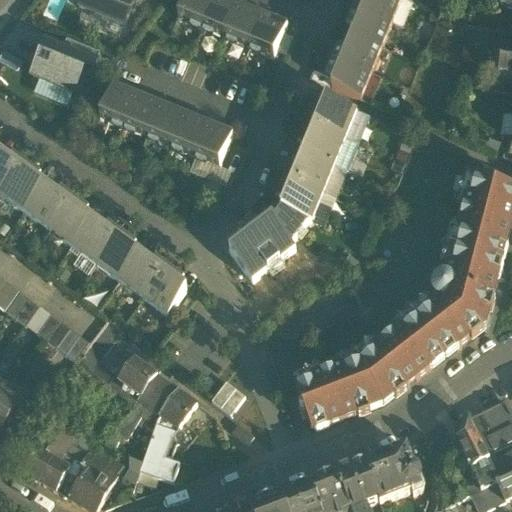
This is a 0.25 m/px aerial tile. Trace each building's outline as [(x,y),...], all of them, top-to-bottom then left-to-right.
[(138,0),(83,0),(79,11),(95,17),(124,29),(126,30),(138,0)] [(187,0),(178,23),(203,33),(216,1),(214,0),(187,0)] [(357,30),(349,52),(337,81),(332,93),(362,105),(372,79),(394,27),(403,3),(404,0),(369,0),(369,1),(357,30)] [(356,0),(346,26),(357,30),(369,1),(366,0),(356,0)] [(488,0),(488,8),(502,10),(503,0),(488,0)] [(511,0),(503,0),(502,10),(511,11),(511,0)] [(240,10),(216,1),(203,33),(226,43),(240,10)] [(414,7),(403,3),(394,27),(404,31),(414,7)] [(263,20),(240,10),(226,43),(250,53),(263,20)] [(119,41),(124,29),(95,17),(90,29),(119,41)] [(288,30),(263,20),(250,53),(274,63),(277,57),(285,38),(288,30)] [(294,42),(285,38),(277,57),(286,61),(294,42)] [(67,43),(62,54),(88,65),(87,65),(95,69),(101,57),(67,43)] [(326,77),(337,81),(349,52),(338,47),(326,77)] [(62,54),(46,48),(33,81),(73,98),(87,65),(88,65),(62,54)] [(460,62),(479,70),(482,63),(483,59),(465,51),(460,62)] [(511,52),(498,51),(496,65),(502,66),(511,67),(511,52)] [(477,75),(500,79),(502,66),(496,65),(482,63),(479,70),(477,75)] [(511,67),(502,66),(500,79),(499,80),(511,82),(511,67)] [(383,83),(372,79),(362,105),(372,109),(383,83)] [(100,123),(125,133),(138,100),(114,90),(100,123)] [(125,133),(148,142),(162,110),(138,100),(125,133)] [(311,111),(305,127),(346,144),(357,116),(327,104),(323,115),(311,111)] [(148,142),(172,152),(185,120),(162,110),(148,142)] [(370,122),(357,116),(346,144),(359,150),(370,122)] [(501,139),(511,140),(511,118),(504,118),(501,139)] [(172,152),(196,162),(209,130),(185,120),(172,152)] [(359,150),(346,144),(305,127),(298,143),(309,148),(305,159),(335,171),(348,177),(359,150)] [(233,140),(209,130),(196,162),(220,172),(233,140)] [(489,142),(483,155),(496,160),(502,147),(489,142)] [(6,163),(0,158),(0,198),(1,199),(27,163),(13,153),(6,163)] [(323,199),(335,171),(305,159),(300,170),(289,165),(282,182),(323,199)] [(115,162),(109,175),(123,183),(130,170),(115,162)] [(231,176),(220,172),(196,162),(190,177),(225,191),(231,176)] [(41,173),(27,163),(1,199),(25,216),(43,190),(34,183),(41,173)] [(336,204),(348,177),(335,171),(323,199),(336,204)] [(138,173),(130,189),(147,196),(154,180),(138,173)] [(312,226),(323,199),(282,182),(276,198),(287,202),(282,214),(309,225),(312,226)] [(507,248),(511,228),(511,194),(500,191),(497,186),(492,189),(472,184),(472,185),(472,186),(475,187),(471,203),(468,202),(465,210),(461,228),(458,238),(462,239),(458,255),(454,270),(450,269),(447,279),(446,284),(442,284),(437,286),(434,293),(435,298),(439,304),(435,307),(428,312),(430,316),(417,325),(404,335),(402,332),(395,338),(380,349),(373,354),(375,358),(361,368),(344,375),(343,371),(334,374),(323,379),(321,379),(330,403),(334,401),(336,405),(344,424),(358,418),(370,414),(369,412),(382,407),(393,399),(395,401),(405,393),(430,373),(433,371),(432,370),(456,351),(457,353),(459,351),(470,343),(483,333),(477,326),(490,316),(493,302),(498,285),(498,282),(496,282),(504,250),(506,251),(507,248)] [(458,208),(465,210),(468,202),(471,203),(475,187),(472,186),(472,185),(469,184),(463,187),(460,200),(454,203),(458,208)] [(53,197),(43,190),(25,216),(48,234),(74,198),(60,187),(53,197)] [(89,208),(74,198),(48,234),(72,251),(91,225),(81,218),(89,208)] [(325,232),(336,204),(323,199),(312,226),(325,232)] [(175,220),(188,225),(195,209),(182,204),(175,220)] [(282,214),(274,225),(292,248),(309,225),(282,214)] [(101,232),(91,225),(72,251),(96,268),(122,232),(108,222),(101,232)] [(296,254),(292,248),(274,225),(273,223),(257,236),(254,231),(240,242),(243,246),(230,256),(253,287),(296,254)] [(444,279),(447,279),(450,269),(454,270),(458,255),(462,239),(458,238),(461,228),(458,227),(452,229),(447,247),(442,250),(445,255),(440,273),(444,279)] [(136,243),(122,232),(96,268),(120,286),(139,260),(129,253),(136,243)] [(509,250),(507,248),(506,251),(504,250),(496,282),(498,282),(498,285),(500,283),(504,269),(503,267),(503,265),(505,265),(509,250)] [(96,268),(72,251),(69,255),(79,261),(73,269),(88,279),(96,268)] [(149,267),(139,260),(120,286),(144,303),(170,267),(156,257),(149,267)] [(184,277),(170,267),(144,303),(168,321),(187,295),(177,287),(184,277)] [(0,311),(5,315),(19,296),(0,281),(0,311)] [(6,316),(25,330),(40,311),(20,297),(6,316)] [(392,335),(395,338),(402,332),(404,335),(417,325),(430,316),(428,312),(435,307),(433,304),(427,302),(413,313),(407,313),(407,318),(392,329),(392,335)] [(50,318),(40,311),(25,330),(36,338),(50,318)] [(37,338),(47,346),(61,326),(51,319),(37,338)] [(47,346),(56,352),(70,333),(61,326),(47,346)] [(76,367),(87,377),(95,367),(120,335),(109,327),(76,367)] [(56,352),(66,359),(80,340),(70,333),(56,352)] [(485,336),(483,333),(470,343),(472,345),(485,336)] [(89,347),(80,340),(66,359),(75,366),(89,347)] [(333,371),(334,374),(343,371),(344,375),(361,368),(375,358),(373,354),(380,349),(378,346),(372,344),(358,355),(353,354),(351,359),(335,365),(333,371)] [(459,354),(459,351),(457,353),(456,351),(432,370),(433,371),(430,373),(433,374),(445,365),(445,363),(446,362),(448,363),(459,354)] [(134,360),(118,382),(141,399),(157,378),(134,360)] [(62,384),(80,398),(93,381),(87,377),(76,367),(62,384)] [(106,390),(114,379),(95,367),(87,377),(93,381),(106,390)] [(295,389),(298,396),(315,390),(312,383),(321,379),(323,379),(320,371),(314,369),(312,374),(298,379),(295,385),(297,388),(295,389)] [(146,408),(154,414),(160,419),(179,394),(157,378),(141,399),(138,402),(146,408)] [(138,402),(141,399),(118,382),(114,379),(106,390),(117,397),(133,409),(138,402)] [(314,433),(315,435),(330,429),(344,424),(336,405),(334,401),(330,403),(321,379),(312,383),(315,390),(298,396),(302,408),(300,413),(305,415),(312,434),(314,433)] [(93,381),(80,398),(103,417),(117,397),(106,390),(93,381)] [(212,404),(221,411),(236,392),(226,385),(212,404)] [(0,440),(25,405),(7,392),(0,401),(0,440)] [(236,392),(221,411),(231,418),(245,399),(236,392)] [(407,395),(405,393),(395,401),(393,399),(382,407),(369,412),(370,414),(358,418),(360,422),(371,417),(371,415),(384,410),(395,402),(397,403),(407,395)] [(179,394),(160,419),(178,433),(179,431),(197,408),(179,394)] [(139,419),(146,408),(138,402),(133,409),(115,435),(121,438),(128,441),(140,419),(139,419)] [(511,404),(469,425),(487,461),(511,450),(511,404)] [(156,425),(160,419),(154,414),(145,428),(154,434),(157,425),(156,425)] [(140,475),(159,481),(165,461),(172,440),(174,440),(180,432),(179,431),(178,433),(160,419),(156,425),(157,425),(154,434),(145,459),(143,466),(140,475)] [(54,421),(38,451),(46,456),(63,427),(54,421)] [(466,463),(476,482),(493,473),(487,461),(469,425),(460,432),(456,444),(460,451),(466,463)] [(54,460),(71,470),(74,464),(64,459),(72,445),(88,457),(101,455),(93,449),(63,427),(46,456),(46,457),(54,461),(54,460)] [(232,434),(248,447),(254,439),(238,427),(232,434)] [(115,435),(109,443),(117,446),(121,438),(115,435)] [(140,454),(117,446),(109,443),(104,450),(120,457),(129,460),(143,466),(145,459),(146,455),(140,453),(140,454)] [(19,474),(23,476),(38,451),(34,449),(33,451),(31,449),(26,457),(28,458),(19,474)] [(46,457),(46,456),(38,451),(23,476),(39,485),(54,461),(46,457)] [(455,468),(466,463),(460,451),(453,455),(451,461),(455,468)] [(406,452),(366,467),(380,505),(381,508),(412,497),(413,501),(423,497),(425,491),(419,475),(414,471),(406,452)] [(72,504),(86,511),(98,511),(99,511),(124,469),(101,455),(88,457),(81,469),(89,473),(72,504)] [(511,458),(497,466),(506,485),(511,482),(511,458)] [(54,460),(54,461),(39,485),(57,495),(71,470),(54,460)] [(140,475),(143,466),(129,460),(130,472),(140,476),(140,475)] [(179,466),(165,461),(159,481),(173,485),(179,466)] [(361,511),(380,505),(366,467),(338,478),(350,511),(361,511)] [(138,482),(140,476),(130,472),(125,478),(138,482)] [(483,496),(498,489),(501,488),(493,473),(476,482),(483,496)] [(159,481),(140,475),(140,476),(138,482),(157,488),(159,481)] [(350,511),(338,478),(311,488),(319,511),(350,511)] [(511,482),(506,485),(501,488),(498,489),(506,506),(511,502),(511,482)] [(319,511),(311,488),(282,499),(286,511),(319,511)] [(481,496),(482,499),(488,511),(492,511),(506,506),(498,489),(483,496),(481,496)] [(286,511),(282,499),(250,510),(250,511),(286,511)] [(488,511),(482,499),(452,511),(488,511)]
